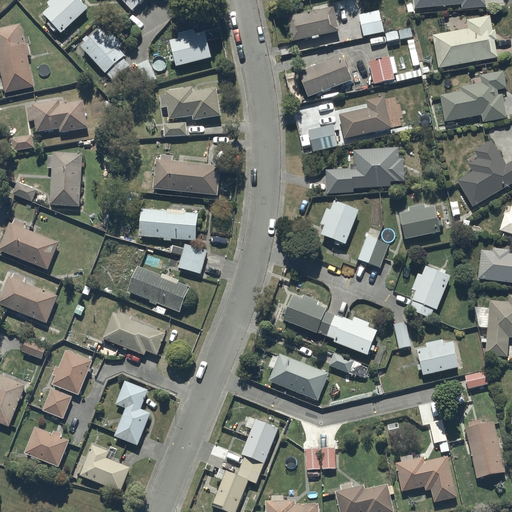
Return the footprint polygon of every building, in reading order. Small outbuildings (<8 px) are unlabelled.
[(57,32),(61,37),(88,12),(86,11),(87,10),(77,0),(53,0),(47,6),(50,11),(43,18),(52,29),(50,31),(54,35),(57,32)] [(119,0),(132,14),(146,0),(119,0)] [(414,0),(416,11),(462,7),(462,12),(485,10),(484,0),(414,0)] [(334,11),(287,21),(292,45),(313,40),(313,42),(320,41),(319,39),(339,35),(334,11)] [(379,13),(359,18),(361,29),(360,29),(361,37),(364,36),(364,39),(384,35),(379,13)] [(468,32),(433,38),(438,71),(498,61),(495,44),(497,43),(495,33),(493,33),(490,19),(467,23),(468,32)] [(25,49),(20,27),(0,31),(0,73),(5,97),(35,91),(28,59),(31,58),(29,48),(25,49)] [(81,51),(105,77),(106,76),(113,83),(129,69),(123,62),(125,59),(118,52),(122,47),(106,29),(90,43),(87,40),(83,43),(86,46),(81,51)] [(175,64),(176,70),(212,62),(204,31),(178,37),(179,42),(169,44),(172,55),(170,55),(172,60),(169,61),(170,65),(175,64)] [(309,102),(352,83),(341,57),(298,76),(309,102)] [(397,64),(390,65),(389,61),(369,65),(374,87),(394,83),(394,81),(400,80),(397,64)] [(157,83),(149,63),(137,68),(145,88),(157,83)] [(461,94),(440,98),(445,125),(448,124),(448,126),(454,125),(454,124),(482,119),(484,125),(507,121),(502,97),(498,97),(497,93),(507,91),(504,74),(480,78),(482,86),(460,89),(461,94)] [(162,112),(168,111),(170,123),(192,120),(193,124),(221,120),(217,91),(193,94),(193,90),(165,94),(166,98),(160,99),(162,112)] [(339,118),(345,142),(392,132),(385,100),(367,104),(368,112),(339,118)] [(85,114),(83,103),(62,106),(61,102),(32,107),(32,109),(27,110),(29,125),(35,124),(36,136),(60,132),(60,135),(88,131),(85,117),(87,117),(87,114),(85,114)] [(186,126),(164,126),(164,136),(186,136),(186,126)] [(309,134),(314,154),(338,149),(334,128),(309,134)] [(11,141),(14,154),(35,151),(32,137),(11,141)] [(458,183),(473,210),(511,186),(511,164),(507,168),(492,144),(475,154),(479,161),(468,168),(473,175),(458,183)] [(327,173),(328,197),(354,196),(354,191),(391,190),(391,186),(397,186),(397,184),(405,184),(404,162),(399,162),(399,151),(354,153),(355,167),(351,167),(351,172),(327,173)] [(47,172),(52,172),(50,208),(80,210),(82,157),(53,156),(53,158),(48,157),(47,172)] [(157,163),(153,192),(217,200),(221,170),(173,164),(174,159),(161,158),(160,163),(157,163)] [(18,185),(13,197),(32,205),(37,193),(18,185)] [(340,246),(346,248),(359,213),(335,204),(332,214),(326,212),(320,227),(325,229),(321,239),(335,244),(334,247),(339,249),(340,246)] [(400,217),(405,243),(441,236),(439,229),(443,228),(441,218),(437,219),(435,210),(427,212),(425,205),(408,209),(410,215),(400,217)] [(505,216),(499,233),(511,237),(511,209),(510,217),(505,216)] [(168,214),(142,212),(140,239),(164,242),(164,244),(171,244),(171,242),(196,244),(198,216),(185,215),(186,213),(168,211),(168,214)] [(10,226),(0,251),(0,253),(47,273),(59,245),(57,244),(59,238),(49,234),(46,241),(25,232),(27,228),(15,223),(13,227),(10,226)] [(358,262),(359,262),(379,271),(390,246),(378,241),(381,234),(371,230),(358,262)] [(187,247),(179,271),(200,278),(208,254),(187,247)] [(482,253),(478,282),(511,286),(511,257),(509,257),(510,252),(493,250),(493,254),(482,253)] [(138,269),(127,295),(150,304),(149,305),(156,308),(156,307),(158,307),(155,314),(164,318),(167,310),(180,316),(190,290),(178,285),(177,288),(161,281),(162,278),(138,269)] [(412,294),(416,296),(410,314),(431,321),(434,313),(437,314),(451,281),(445,278),(447,274),(442,271),(440,275),(427,269),(422,279),(419,278),(412,294)] [(9,279),(0,301),(0,307),(47,328),(59,300),(24,285),(26,280),(15,276),(13,281),(9,279)] [(373,354),(375,348),(373,348),(378,334),(368,331),(370,325),(355,320),(353,325),(326,315),(327,312),(318,309),(319,305),(303,299),(302,303),(290,299),(286,310),(288,311),(288,313),(284,312),(282,317),(286,318),(283,325),(312,336),(311,338),(319,342),(321,338),(336,343),(334,347),(368,360),(370,353),(373,354)] [(511,299),(509,299),(509,305),(490,304),(486,359),(508,360),(509,340),(511,340),(511,299)] [(119,317),(114,315),(103,342),(144,359),(146,354),(157,359),(166,336),(131,322),(132,319),(121,315),(119,317)] [(393,326),(399,353),(412,350),(406,324),(393,326)] [(417,353),(423,380),(459,372),(453,345),(443,347),(442,342),(435,343),(434,341),(425,343),(426,351),(417,353)] [(27,343),(22,354),(42,363),(47,351),(27,343)] [(101,344),(97,353),(110,358),(113,349),(101,344)] [(56,380),(52,388),(80,398),(93,365),(66,354),(59,371),(56,370),(53,379),(56,380)] [(334,356),(329,369),(357,379),(361,366),(334,356)] [(274,372),(269,384),(319,403),(329,376),(280,357),(278,360),(273,358),(269,370),(274,372)] [(0,426),(10,430),(26,388),(0,377),(0,426)] [(126,411),(114,439),(138,449),(151,417),(141,413),(149,394),(125,384),(115,407),(126,411)] [(51,392),(43,414),(64,422),(72,399),(51,392)] [(218,511),(237,511),(249,484),(256,487),(279,431),(250,419),(246,430),(252,432),(241,458),(245,460),(237,478),(226,474),(227,472),(221,469),(217,481),(223,484),(212,510),(218,511)] [(470,432),(466,433),(477,482),(505,476),(494,425),(481,428),(480,421),(468,423),(470,432)] [(448,453),(445,444),(448,443),(442,422),(428,426),(434,447),(439,445),(441,455),(448,453)] [(36,431),(25,457),(59,471),(70,445),(61,441),(63,436),(54,433),(52,438),(36,431)] [(322,450),(323,472),(336,471),(335,449),(333,449),(333,447),(324,448),(324,449),(322,450)] [(92,448),(80,479),(120,495),(130,471),(106,462),(109,455),(92,448)] [(307,450),(307,472),(320,472),(320,450),(307,450)] [(412,457),(400,459),(401,465),(395,467),(403,495),(425,490),(426,494),(431,493),(434,506),(457,500),(447,459),(425,464),(424,459),(413,462),(412,457)] [(352,485),(340,487),(341,493),(336,494),(339,511),(392,511),(387,487),(365,492),(365,488),(353,491),(352,485)] [(265,511),(318,511),(318,507),(296,508),(295,502),(284,503),(284,497),(272,498),(272,504),(265,504),(265,511)]
